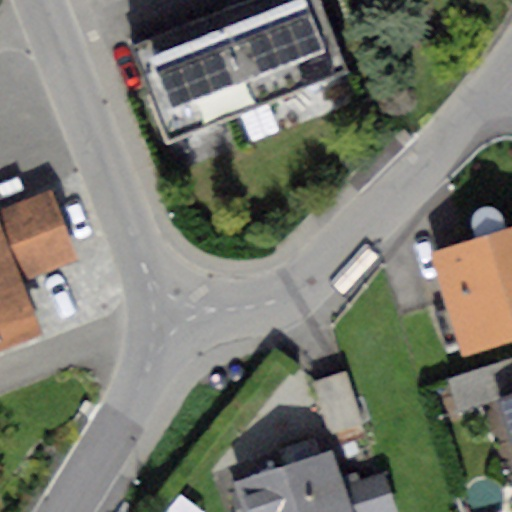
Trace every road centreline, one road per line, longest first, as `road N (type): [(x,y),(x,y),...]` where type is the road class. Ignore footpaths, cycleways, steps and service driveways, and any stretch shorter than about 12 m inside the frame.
road 1 (residential): [(511,65),(419,174),(298,287),(246,312),(178,326)]
road 2 (residential): [(45,0),(178,326)]
road 3 (residential): [(178,326),(130,420),(67,511)]
